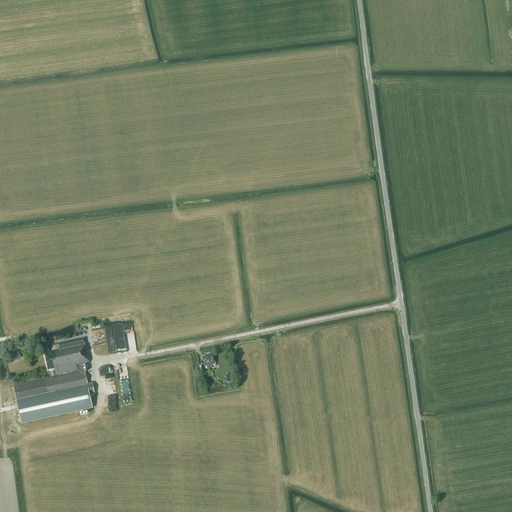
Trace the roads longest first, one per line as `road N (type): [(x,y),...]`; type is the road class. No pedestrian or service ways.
road 1 (tertiary): [(401,303),(358,0)]
road 2 (unclassified): [(140,355),(401,303)]
road 3 (tertiary): [(430,511),(401,303)]
